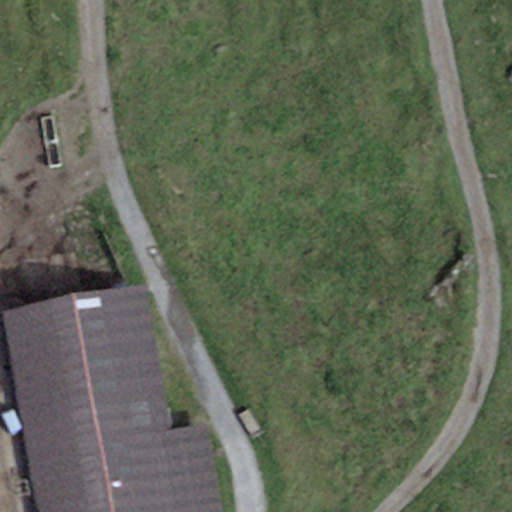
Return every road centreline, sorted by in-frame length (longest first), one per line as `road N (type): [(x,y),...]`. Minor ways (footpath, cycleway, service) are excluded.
road 1 (track): [(384,511),(434,460),(466,410),(491,316),(482,222),(433,0)]
road 2 (track): [(94,0),(106,168),(243,461),(249,511)]
